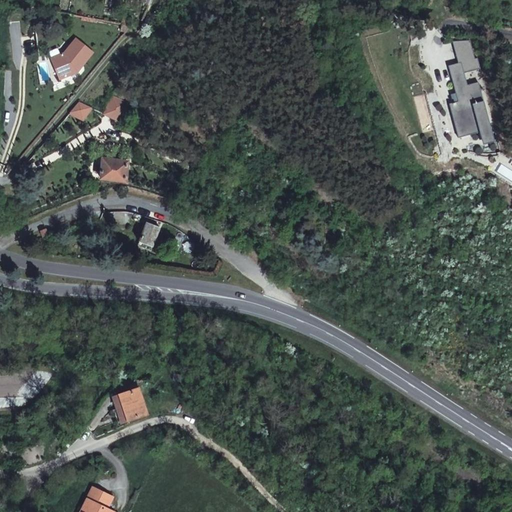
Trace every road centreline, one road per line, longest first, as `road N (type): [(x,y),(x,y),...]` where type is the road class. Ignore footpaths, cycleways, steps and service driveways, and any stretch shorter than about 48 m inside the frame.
road 1 (secondary): [(511,451),(299,319),(228,296),(0,264)]
road 2 (track): [(287,511),(170,418),(90,446)]
